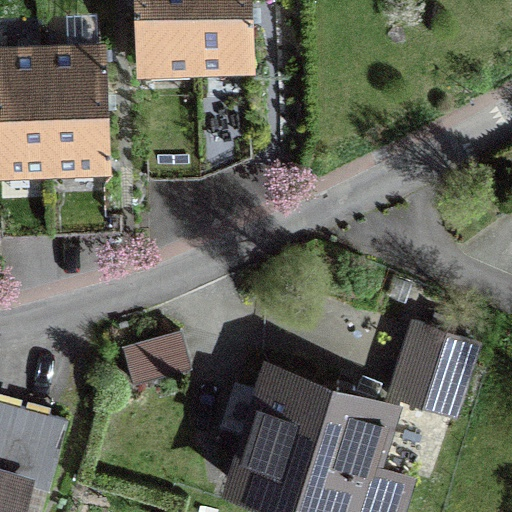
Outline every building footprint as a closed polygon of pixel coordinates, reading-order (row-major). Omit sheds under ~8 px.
[(145,0),(147,68),(194,67),(192,0),(145,0)] [(254,0),(192,0),(194,67),(256,66),(254,0)] [(110,52),(50,54),(55,174),(115,172),(110,52)] [(0,88),(3,176),(55,174),(50,54),(0,56),(0,88)] [(483,346),(421,324),(396,393),(458,415),(483,346)] [(185,339),(132,353),(140,381),(192,366),(185,339)] [(399,411),(273,368),(231,491),(293,511),(406,511),(418,476),(381,464),(399,411)] [(0,511),(19,511),(29,482),(48,488),(67,427),(0,405),(0,511)]
